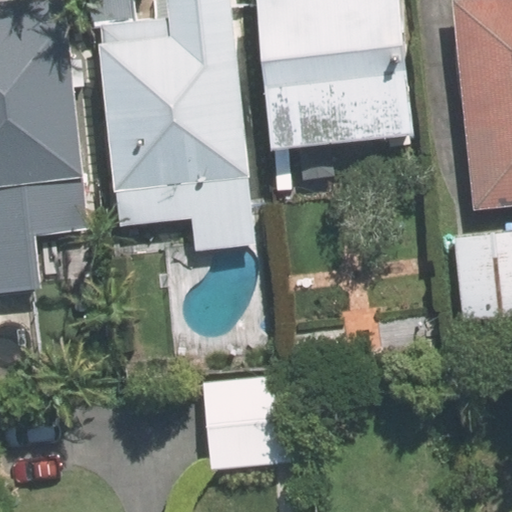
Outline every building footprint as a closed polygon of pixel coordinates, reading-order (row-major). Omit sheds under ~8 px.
[(86,0),(0,0),(0,284),(58,281),(55,221),(100,219),(86,0)] [(250,239),(233,0),(174,0),(176,22),(108,27),(121,210),(188,205),(191,243),(250,239)] [(410,0),(271,0),(282,148),(421,137),(410,0)] [(511,0),(476,0),(488,199),(511,197),(511,0)] [(511,223),(469,225),(473,312),(511,310),(511,223)] [(0,389),(47,389),(46,341),(0,341),(0,389)]
